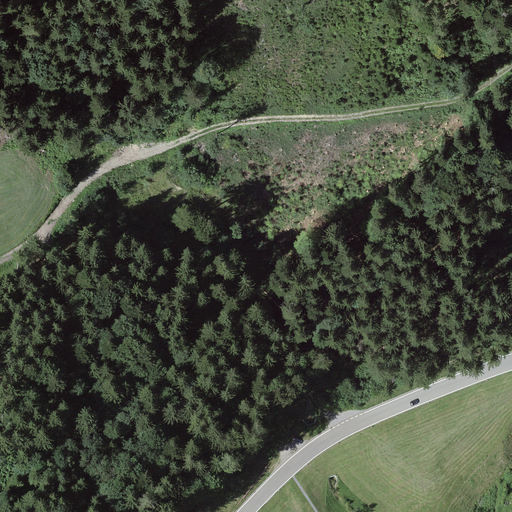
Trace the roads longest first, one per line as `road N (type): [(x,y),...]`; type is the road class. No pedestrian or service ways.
road 1 (track): [(0,262),(84,184),(149,148),(219,129),(351,119),(461,98),(511,65)]
road 2 (tertiary): [(247,511),(344,428),(511,361)]
